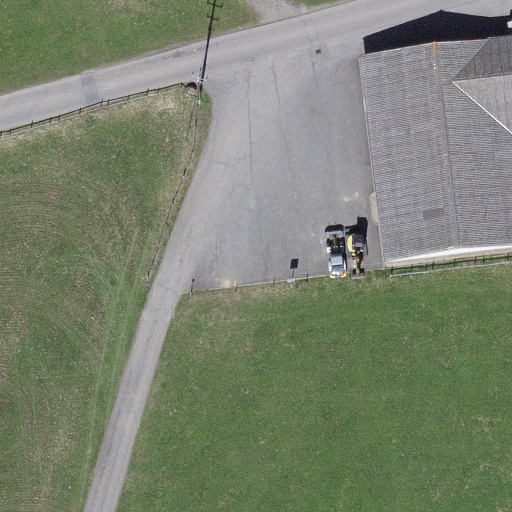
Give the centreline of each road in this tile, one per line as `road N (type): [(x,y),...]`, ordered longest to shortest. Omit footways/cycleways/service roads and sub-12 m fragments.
road 1 (unclassified): [(0,134),(488,0)]
road 2 (track): [(115,511),(251,65)]
